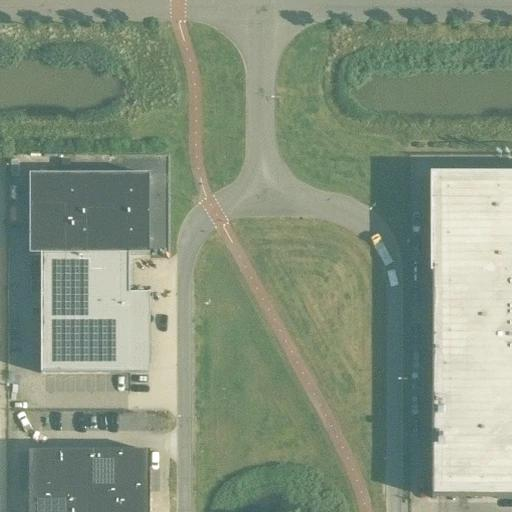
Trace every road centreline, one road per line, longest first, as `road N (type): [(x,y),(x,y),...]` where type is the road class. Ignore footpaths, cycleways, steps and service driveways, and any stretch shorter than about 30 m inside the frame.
road 1 (unclassified): [(397,511),(393,266),(385,243),(357,218),(268,199)]
road 2 (unclassified): [(268,199),(247,200),(190,230),(186,511)]
road 3 (unclassified): [(260,11),(0,11)]
road 4 (unclassified): [(511,11),(260,11)]
road 5 (unclassified): [(260,11),(268,199)]
